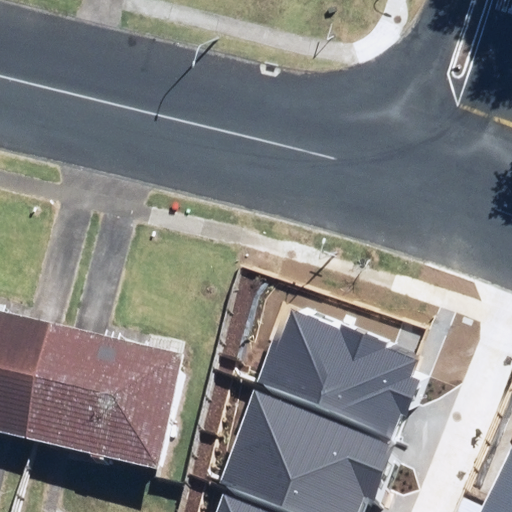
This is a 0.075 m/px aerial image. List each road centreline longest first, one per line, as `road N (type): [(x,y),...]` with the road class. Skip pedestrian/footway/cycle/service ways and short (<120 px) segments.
road 1 (residential): [(442,174),(0,70)]
road 2 (residential): [(497,0),(442,174)]
